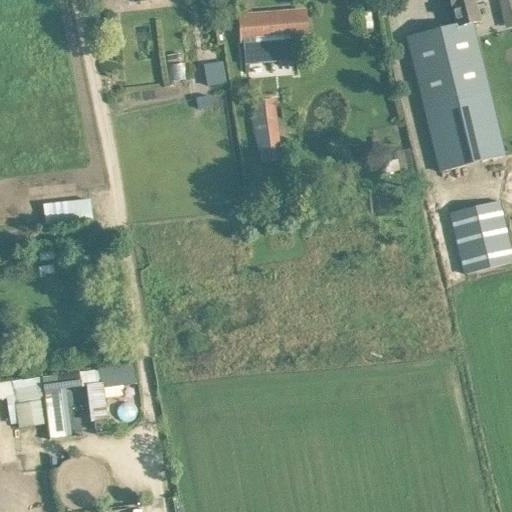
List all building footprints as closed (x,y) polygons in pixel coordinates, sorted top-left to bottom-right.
[(452,7),(457,26),(474,22),(474,25),(482,23),(477,3),(488,1),(487,0),(449,0),(452,7)] [(308,40),(306,11),(238,16),(240,47),(243,47),(244,64),(297,60),(296,41),(308,40)] [(412,58),(422,106),(491,92),(474,25),(474,22),(457,26),(407,39),(412,58)] [(204,67),(207,87),(225,84),(222,63),(204,67)] [(491,92),(422,106),(437,176),(507,157),(491,92)] [(251,103),(257,152),(281,149),(275,99),(251,103)] [(450,219),(466,277),(511,264),(511,250),(499,205),(450,219)] [(44,399),(49,440),(71,437),(65,390),(101,385),(99,375),(42,383),(44,399)] [(42,383),(12,387),(14,403),(44,399),(42,383)]
